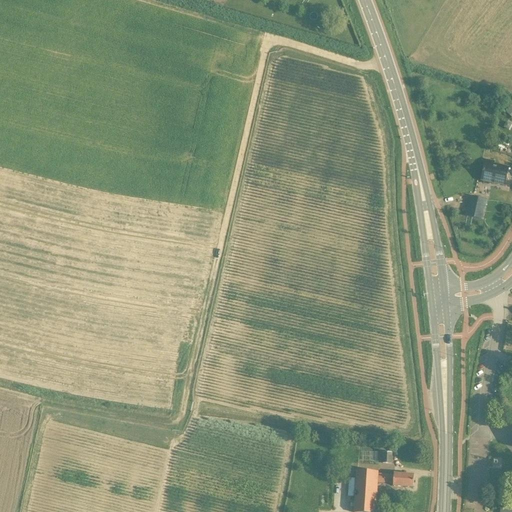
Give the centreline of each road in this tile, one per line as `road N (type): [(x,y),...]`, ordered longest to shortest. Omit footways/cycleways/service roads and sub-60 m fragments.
road 1 (secondary): [(438,295),(409,139),(364,0)]
road 2 (secondary): [(445,511),(438,295)]
